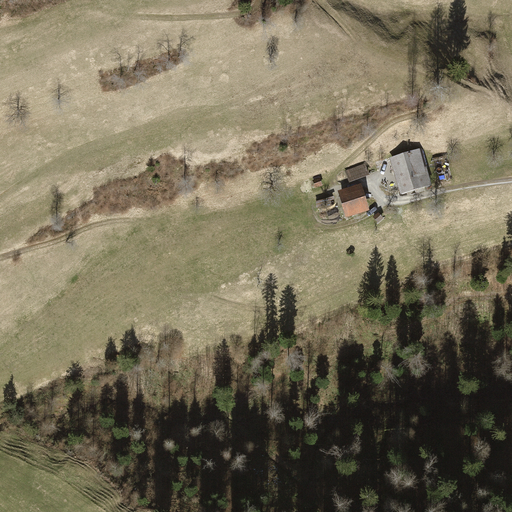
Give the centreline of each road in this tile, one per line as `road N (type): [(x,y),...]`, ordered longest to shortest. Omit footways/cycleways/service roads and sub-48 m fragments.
road 1 (track): [(325,0),(377,51),(449,77),(454,92),(446,105),(394,126),(354,155),(341,183),(370,179),(401,200),(511,182)]
road 2 (track): [(0,30),(69,2),(153,17),(234,16),(260,0)]
